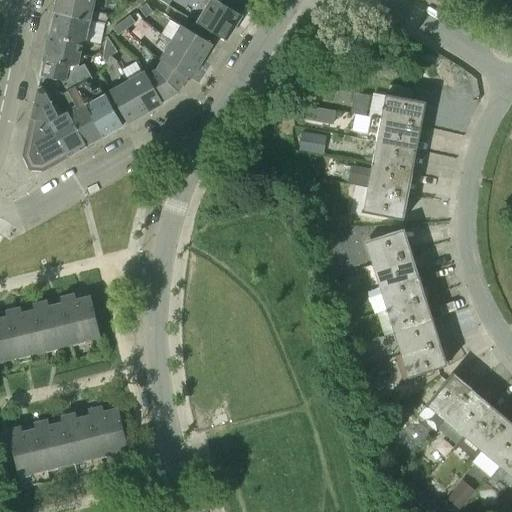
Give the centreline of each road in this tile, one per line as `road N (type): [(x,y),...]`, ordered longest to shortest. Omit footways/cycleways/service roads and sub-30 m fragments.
road 1 (residential): [(187,511),(156,372),(155,323),(165,241),(195,156)]
road 2 (residential): [(511,347),(475,278),(467,221),(480,145),(511,89)]
road 3 (residential): [(18,215),(135,152),(195,156)]
road 4 (residential): [(195,156),(290,0)]
road 5 (residential): [(511,74),(394,0)]
